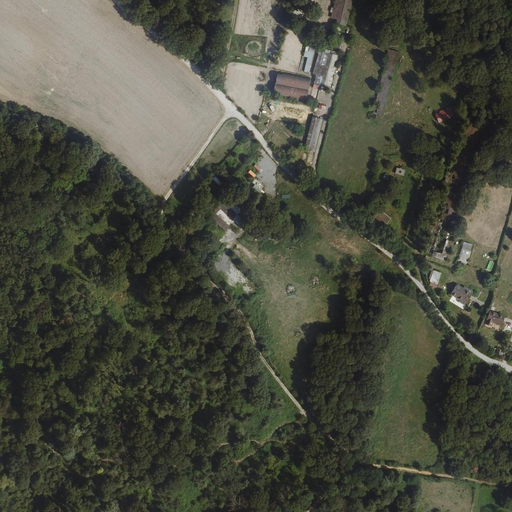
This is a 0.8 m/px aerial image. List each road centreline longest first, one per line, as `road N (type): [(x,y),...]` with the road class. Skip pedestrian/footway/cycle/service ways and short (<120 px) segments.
road 1 (track): [(159,209),(247,323),(271,370),(352,463),(511,487)]
road 2 (unclassified): [(232,107),(319,200),(395,257),(460,337),(511,369)]
road 3 (track): [(0,398),(130,511)]
road 4 (unclassified): [(119,0),(232,107)]
road 5 (unclassified): [(159,209),(232,107)]
